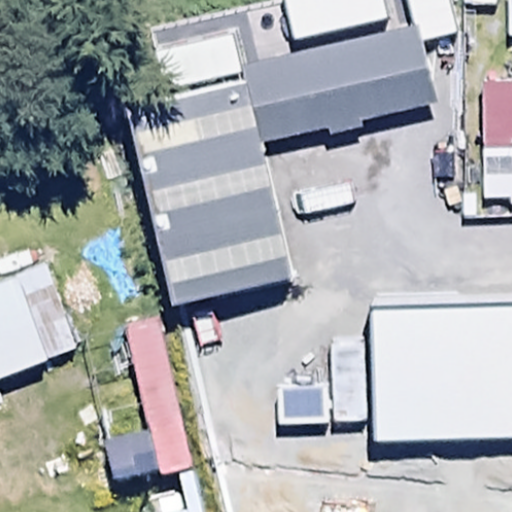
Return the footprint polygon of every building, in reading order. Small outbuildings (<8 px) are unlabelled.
[(511,0),(499,0),(500,33),(511,32),(511,0)] [(241,83),(122,112),(170,307),(289,278),(256,141),(433,98),(416,28),(238,71),(241,83)] [(511,79),(478,79),(479,199),(503,198),(503,202),(511,201),(511,79)] [(0,371),(73,344),(43,262),(0,278),(0,371)] [(278,312),(279,354),(396,350),(395,302),(297,306),(297,311),(278,312)] [(458,422),(458,468),(511,467),(511,342),(510,343),(510,379),(458,379),(458,352),(429,352),(429,360),(402,360),(402,401),(430,400),(430,422),(458,422)]
